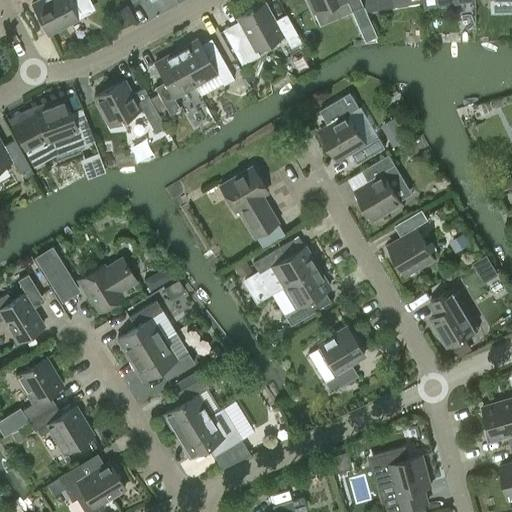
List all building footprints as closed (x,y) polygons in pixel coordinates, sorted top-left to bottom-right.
[(38,0),(32,4),(47,34),(89,12),(83,0),(38,0)] [(149,0),(131,0),(118,7),(130,30),(158,16),(149,0)] [(306,0),(313,13),(342,0),(347,0),(351,10),(362,5),(360,0),(306,0)] [(390,0),(378,0),(380,8),(392,6),(390,0)] [(301,42),(289,21),(277,27),(263,2),(237,16),(255,50),(284,35),(290,47),(301,42)] [(176,51),(194,85),(216,72),(223,85),(233,79),(218,51),(207,57),(197,39),(176,51)] [(173,97),(194,85),(176,51),(154,63),(164,81),(154,87),(170,114),(180,109),(173,97)] [(143,87),(131,94),(123,80),(94,96),(110,125),(141,108),(148,121),(158,115),(143,87)] [(34,110),(10,123),(25,149),(33,165),(54,154),(47,140),(76,129),(81,144),(93,139),(81,106),(69,111),(63,96),(33,107),(34,110)] [(385,147),(379,137),(367,144),(349,113),(320,130),(337,159),(351,151),(358,163),(385,147)] [(0,167),(12,160),(19,173),(30,167),(14,139),(2,146),(0,142),(0,167)] [(372,219),(402,202),(383,171),(395,164),(389,154),(362,170),(369,182),(355,190),(372,219)] [(238,208),(254,236),(277,222),(260,195),(267,191),(252,166),(219,186),(234,211),(238,208)] [(428,220),(422,209),(394,225),(402,237),(388,245),(405,274),(434,257),(417,228),(416,227),(428,220)] [(470,243),(464,231),(454,237),(461,248),(470,243)] [(271,293),(283,286),(316,267),(304,245),(299,248),(286,256),(280,246),(252,262),(271,293)] [(51,248),(36,258),(63,301),(78,292),(51,248)] [(102,264),(78,279),(98,311),(122,297),(118,290),(136,280),(122,257),(105,268),(102,264)] [(166,267),(147,279),(152,287),(171,275),(166,267)] [(290,325),(317,309),(311,298),(324,291),(329,288),(316,267),(283,286),(296,307),(284,315),(290,325)] [(18,342),(44,326),(28,302),(40,294),(28,274),(18,280),(25,292),(11,301),(7,294),(0,298),(0,320),(3,318),(18,342)] [(178,279),(176,280),(163,288),(170,299),(185,290),(178,279)] [(477,329),(452,288),(430,302),(437,314),(431,318),(448,347),(477,329)] [(117,338),(130,359),(163,339),(150,318),(162,310),(156,300),(129,317),(135,327),(117,338)] [(336,374),(324,381),(330,391),(357,375),(350,363),(364,355),(346,326),(318,343),(336,374)] [(163,339),(130,359),(143,380),(161,369),(167,379),(194,363),(188,352),(176,359),(163,339)] [(218,347),(207,354),(211,361),(222,355),(218,347)] [(22,410),(28,420),(55,404),(48,394),(62,385),(45,357),(16,374),(34,403),(22,410)] [(208,387),(202,377),(176,393),(182,403),(164,414),(176,435),(209,415),(196,394),(208,387)] [(511,398),(482,407),(492,439),(507,435),(511,448),(511,447),(511,398)] [(75,406),(61,414),(55,404),(28,420),(34,430),(46,423),(64,452),(92,435),(75,406)] [(221,408),(209,415),(176,435),(189,456),(207,445),(213,455),(240,439),(221,408)] [(511,447),(511,448),(511,451),(511,462),(499,466),(508,498),(511,497),(511,447)] [(348,451),(332,456),(337,471),(352,467),(348,451)] [(402,510),(393,511),(425,511),(423,504),(428,503),(424,489),(431,487),(422,454),(389,463),(402,510)] [(57,477),(47,483),(53,493),(63,487),(75,480),(83,493),(76,497),(85,511),(94,511),(103,507),(101,502),(125,488),(109,462),(91,473),(85,476),(78,465),(57,477)] [(292,511),(306,508),(302,497),(272,506),(273,511),(292,511)]
